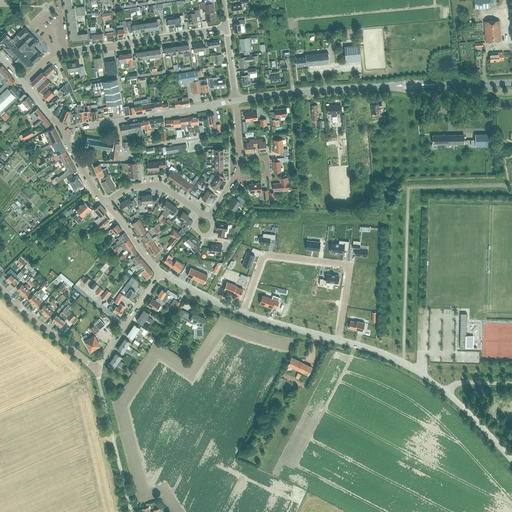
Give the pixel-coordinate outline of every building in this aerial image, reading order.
[(63,0),(65,0),(65,3),(64,3),(64,8),(67,8),(68,21),(69,21),(70,24),(68,24),(69,29),(70,29),(71,32),(69,33),(70,39),(72,39),(72,41),(83,40),(85,40),(89,39),(88,33),(85,33),(78,34),(76,16),(82,15),(81,6),(72,7),(71,0),(63,0)] [(489,0),(474,0),(475,8),(490,7),(489,0)] [(202,9),(205,8),(207,22),(216,21),(213,3),(205,4),(205,2),(201,2),(202,9)] [(241,4),(232,5),(233,13),(242,12),(241,4)] [(191,14),(188,14),(189,24),(197,23),(197,17),(199,16),(198,10),(194,10),(195,13),(191,14)] [(181,17),(174,18),(175,26),(182,25),(181,22),(184,22),(183,15),(180,15),(181,17)] [(175,26),(174,18),(168,19),(168,17),(164,18),(166,25),(168,24),(169,27),(175,26)] [(158,21),(151,22),(152,30),(159,29),(158,26),(161,25),(160,18),(157,19),(158,21)] [(234,24),(235,29),(234,30),(234,33),(235,33),(235,34),(242,33),(241,26),(243,26),(243,23),(245,23),(245,19),(239,20),(239,23),(234,24)] [(120,24),(120,25),(117,26),(118,36),(125,35),(124,27),(127,27),(126,20),(123,21),(123,24),(120,24)] [(500,20),(484,21),(486,42),(501,40),(500,20)] [(140,32),(138,24),(132,25),(132,21),(128,21),(129,32),(133,32),(133,33),(140,32)] [(31,49),(38,42),(39,41),(25,27),(24,28),(23,29),(18,33),(13,39),(15,42),(14,43),(13,45),(10,42),(5,46),(4,47),(27,71),(33,65),(43,55),(38,50),(35,53),(32,51),(28,51),(28,50),(28,49),(31,49)] [(110,32),(106,33),(107,38),(114,37),(114,35),(116,35),(115,27),(113,28),(109,28),(110,32)] [(99,31),(96,32),(95,30),(90,30),(92,40),(103,39),(102,33),(99,33),(99,31)] [(2,42),(5,46),(10,42),(13,45),(14,43),(4,32),(0,36),(0,43),(1,44),(2,42)] [(240,45),(241,45),(242,52),(250,51),(248,38),(240,39),(240,45)] [(216,46),(216,47),(217,52),(221,51),(219,40),(215,40),(215,41),(208,42),(209,46),(206,46),(207,54),(210,53),(209,47),(216,46)] [(203,42),(193,43),(194,51),(198,51),(199,55),(204,54),(207,54),(206,47),(204,47),(203,42)] [(344,46),(346,62),(361,60),(360,45),(344,46)] [(306,56),(296,57),(297,66),(308,65),(329,63),(328,52),(307,54),(306,54),(306,56)] [(503,59),(502,52),(489,53),(490,62),(499,61),(499,60),(503,59)] [(132,53),(125,54),(127,67),(134,66),(132,53)] [(258,60),(258,58),(261,58),(260,53),(249,54),(250,56),(239,58),(240,60),(241,68),(248,67),(247,62),(258,60)] [(119,57),(116,58),(117,64),(124,63),(125,68),(127,67),(125,54),(119,55),(119,57)] [(214,55),(210,55),(210,57),(211,60),(211,62),(215,61),(216,64),(223,63),(221,54),(214,55)] [(95,68),(92,68),(93,77),(96,77),(95,71),(103,70),(101,58),(94,59),(95,68)] [(116,60),(106,62),(108,74),(118,72),(116,60)] [(75,62),(68,63),(69,72),(74,71),(75,71),(80,71),(81,75),(85,75),(84,66),(80,66),(79,61),(75,62)] [(12,84),(15,81),(11,77),(12,76),(2,65),(0,67),(0,80),(3,84),(0,87),(0,92),(1,93),(12,84)] [(48,78),(56,70),(51,66),(43,73),(42,72),(31,83),(36,87),(46,76),(48,78)] [(269,70),(265,70),(266,79),(270,79),(270,82),(280,80),(279,74),(279,71),(272,72),(271,69),(269,70)] [(201,92),(200,80),(199,80),(197,70),(177,73),(179,83),(190,81),(192,94),(201,92)] [(250,75),(241,76),(242,85),(248,84),(248,81),(251,80),(250,75)] [(60,88),(66,83),(62,78),(56,84),(60,88)] [(207,78),(200,80),(201,92),(209,91),(207,78)] [(218,78),(209,79),(210,89),(216,88),(226,87),(225,79),(218,80),(218,78)] [(47,79),(37,89),(42,93),(52,84),(47,79)] [(117,79),(92,83),(93,89),(104,87),(107,106),(122,103),(117,79)] [(12,100),(22,90),(20,87),(17,90),(12,84),(1,93),(0,94),(0,114),(14,102),(12,100)] [(60,89),(66,95),(69,91),(67,86),(65,84),(60,89)] [(49,89),(43,95),(49,100),(58,91),(56,88),(52,92),(49,89)] [(21,100),(27,95),(22,90),(12,100),(14,102),(19,98),(21,100)] [(35,104),(29,96),(22,101),(25,104),(24,105),(26,107),(27,106),(28,108),(25,111),(26,111),(35,104)] [(147,99),(141,100),(142,104),(142,105),(144,112),(152,111),(151,102),(150,98),(150,96),(147,97),(147,99)] [(59,99),(57,97),(47,104),(50,109),(57,105),(55,102),(59,99)] [(190,104),(188,97),(183,98),(182,98),(182,100),(179,100),(174,101),(175,107),(190,104)] [(160,100),(158,101),(160,109),(168,108),(168,103),(162,104),(162,100),(161,98),(160,98),(160,100)] [(160,109),(158,101),(154,101),(154,102),(151,102),(152,111),(160,109)] [(371,107),(372,107),(372,116),(380,115),(380,109),(379,109),(378,107),(382,106),(381,103),(378,103),(371,104),(371,107)] [(142,105),(140,105),(139,104),(135,105),(135,107),(136,114),(144,112),(142,105)] [(98,110),(98,108),(97,109),(97,107),(92,108),(92,105),(90,105),(91,120),(99,119),(98,110)] [(135,107),(135,105),(135,106),(129,107),(129,106),(123,107),(125,115),(133,114),(136,114),(135,107)] [(341,105),(328,106),(329,114),(332,113),(332,120),(337,120),(337,116),(335,116),(335,113),(341,113),(341,105)] [(86,121),(85,111),(84,108),(81,108),(81,106),(78,106),(78,108),(80,121),(86,121)] [(38,108),(30,115),(35,121),(33,123),(35,126),(41,121),(46,127),(51,123),(44,115),(38,108)] [(287,116),(286,108),(275,109),(276,117),(287,116)] [(66,122),(70,111),(64,109),(60,119),(66,122)] [(245,113),(246,121),(258,120),(257,111),(245,113)] [(210,126),(213,126),(213,128),(216,127),(214,114),(207,115),(209,123),(210,126)] [(163,118),(150,120),(151,128),(152,132),(155,131),(154,127),(165,126),(164,120),(163,118)] [(181,126),(180,119),(166,120),(167,127),(169,127),(168,125),(172,125),(172,127),(181,126)] [(148,120),(141,122),(141,127),(145,126),(145,130),(146,133),(151,132),(150,129),(148,120)] [(143,135),(141,127),(141,122),(135,123),(130,124),(131,132),(137,131),(138,135),(141,135),(142,138),(143,137),(143,135)] [(130,124),(121,126),(122,133),(122,135),(128,134),(128,133),(131,132),(130,124)] [(59,139),(54,127),(44,132),(49,144),(59,139)] [(22,140),(24,138),(24,139),(33,134),(31,129),(19,136),(22,140)] [(464,144),(464,134),(448,135),(445,135),(433,135),(433,144),(464,144)] [(493,146),(493,134),(475,134),(475,146),(493,146)] [(188,145),(194,144),(194,146),(199,145),(198,137),(187,140),(188,145)] [(119,142),(118,142),(115,141),(115,142),(114,142),(88,138),(88,140),(87,140),(86,144),(87,144),(87,146),(112,149),(111,158),(117,159),(119,143),(119,142)] [(262,138),(256,139),(256,146),(259,146),(260,151),(266,151),(266,140),(262,141),(262,138)] [(60,140),(59,139),(49,144),(52,143),(57,154),(58,154),(65,151),(60,140)] [(256,146),(256,139),(250,139),(250,142),(246,142),(247,153),(254,152),(253,146),(256,146)] [(275,152),(280,151),(280,155),(288,155),(287,148),(283,149),(282,139),(274,140),(275,152)] [(60,159),(67,154),(65,151),(58,154),(57,154),(55,154),(54,155),(55,157),(54,157),(56,161),(60,159)] [(61,166),(64,164),(71,160),(67,154),(60,159),(56,161),(53,162),(54,164),(58,162),(59,161),(61,166)] [(273,161),(274,172),(281,172),(280,161),(285,161),(284,157),(277,158),(278,161),(273,161)] [(76,169),(71,160),(64,164),(67,169),(64,171),(65,173),(59,177),(58,176),(55,179),(57,182),(67,175),(70,173),(76,169)] [(158,161),(147,162),(148,171),(159,170),(159,167),(166,167),(165,160),(158,161)] [(126,163),(126,168),(129,167),(130,180),(135,180),(135,177),(137,177),(136,162),(126,163)] [(100,164),(94,166),(96,172),(102,169),(100,164)] [(167,177),(172,181),(177,173),(174,171),(176,169),(171,166),(167,171),(170,173),(167,177)] [(106,169),(98,173),(100,178),(108,174),(106,169)] [(224,177),(217,172),(214,177),(212,175),(210,178),(220,184),(223,180),(222,180),(224,177)] [(73,177),(70,173),(67,175),(66,176),(75,192),(84,186),(82,183),(79,178),(77,175),(73,177)] [(177,184),(182,177),(177,173),(172,181),(177,184)] [(104,181),(103,182),(109,192),(115,187),(109,178),(110,177),(109,174),(102,179),(104,181)] [(181,187),(186,180),(188,177),(186,175),(184,178),(182,177),(177,184),(181,187)] [(280,183),(273,183),(274,191),(289,190),(288,177),(280,178),(280,183)] [(186,180),(181,187),(186,190),(188,188),(190,190),(197,180),(194,179),(192,181),(188,178),(186,180)] [(220,184),(210,178),(207,182),(209,183),(208,186),(215,191),(217,188),(217,189),(220,184)] [(262,191),(261,183),(249,184),(250,193),(258,192),(259,194),(263,194),(264,199),(268,199),(268,190),(263,190),(263,191),(262,191)] [(214,193),(215,191),(208,186),(207,189),(205,188),(202,192),(205,194),(211,198),(214,194),(214,193)] [(152,194),(146,195),(147,203),(156,202),(159,197),(157,196),(155,198),(152,198),(152,194)] [(208,202),(211,198),(205,194),(203,196),(201,195),(200,197),(199,199),(204,203),(206,201),(208,202)] [(147,203),(146,195),(141,195),(142,199),(139,199),(139,205),(142,205),(142,204),(147,203)] [(232,201),(229,206),(235,211),(239,206),(241,207),(245,200),(238,196),(236,199),(233,197),(231,201),(232,201)] [(129,197),(124,200),(129,207),(130,209),(133,208),(137,205),(134,200),(131,201),(129,197)] [(164,215),(172,204),(166,200),(166,201),(163,199),(159,205),(165,209),(162,214),(164,215)] [(131,210),(129,207),(124,200),(120,203),(123,207),(120,209),(125,215),(127,214),(126,212),(131,210)] [(78,222),(82,219),(82,218),(91,209),(84,201),(75,208),(79,212),(73,217),(78,222)] [(177,208),(172,204),(164,215),(166,217),(170,212),(175,216),(179,210),(177,208)] [(100,205),(94,210),(100,217),(95,221),(98,224),(97,225),(100,228),(109,220),(106,217),(104,214),(106,212),(100,205)] [(178,218),(181,220),(179,224),(185,228),(190,220),(187,218),(189,215),(183,212),(178,218)] [(144,225),(140,218),(138,216),(132,220),(133,222),(132,223),(140,235),(147,231),(143,226),(144,225)] [(228,224),(218,223),(217,229),(219,230),(219,231),(218,234),(224,235),(225,231),(227,231),(228,224)] [(121,229),(117,224),(109,231),(111,233),(113,231),(115,234),(121,229)] [(141,237),(145,243),(152,238),(148,232),(141,237)] [(129,239),(125,233),(119,236),(118,237),(119,240),(118,241),(117,242),(119,245),(120,244),(121,244),(129,239)] [(259,238),(258,242),(260,242),(260,244),(269,245),(269,243),(270,239),(275,240),(275,238),(276,235),(263,233),(263,237),(261,237),(261,238),(259,238)] [(186,241),(194,248),(193,250),(196,253),(200,248),(197,245),(199,243),(194,238),(195,238),(191,234),(186,241)] [(282,237),(281,246),(294,248),(294,242),(298,242),(299,236),(295,236),(294,239),(282,237)] [(160,251),(151,239),(152,238),(145,243),(154,256),(160,251)] [(133,246),(129,239),(121,244),(125,251),(127,250),(133,246)] [(307,240),(306,249),(319,251),(320,242),(307,240)] [(354,241),(353,248),(356,249),(355,255),(367,257),(368,249),(359,248),(360,241),(354,241)] [(332,243),(331,252),(343,254),(344,245),(332,243)] [(218,245),(211,244),(210,252),(220,254),(221,245),(218,244),(218,245)] [(138,254),(133,246),(127,250),(132,257),(138,254)] [(242,265),(251,268),(255,256),(247,253),(242,265)] [(142,260),(138,254),(132,257),(133,257),(132,258),(137,264),(142,260)] [(176,260),(174,262),(171,260),(173,257),(169,255),(168,257),(167,257),(164,262),(179,272),(184,265),(176,260)] [(139,268),(145,263),(142,260),(137,264),(136,264),(140,269),(139,268)] [(153,271),(151,269),(145,263),(139,268),(140,269),(142,272),(148,279),(153,271)] [(191,267),(187,276),(204,283),(208,275),(191,267)] [(283,277),(284,269),(273,267),(272,275),(283,277)] [(10,268),(5,274),(8,277),(6,279),(10,283),(17,275),(18,274),(10,268)] [(129,269),(124,275),(128,279),(133,272),(129,269)] [(18,274),(17,275),(10,283),(14,287),(19,281),(20,279),(24,274),(23,273),(21,271),(18,274)] [(315,281),(316,273),(302,271),(301,280),(315,281)] [(319,279),(318,285),(322,285),(322,283),(325,284),(326,282),(337,283),(338,275),(334,275),(334,274),(331,274),(327,274),(326,281),(323,280),(323,279),(319,279)] [(83,281),(87,285),(91,279),(87,276),(83,281)] [(48,282),(45,279),(39,285),(43,288),(48,282)] [(95,291),(99,286),(92,280),(88,285),(95,291)] [(63,292),(68,287),(63,282),(58,288),(63,292)] [(128,292),(126,295),(131,299),(136,293),(129,289),(132,285),(127,282),(125,286),(126,287),(124,289),(128,292)] [(240,297),(243,289),(236,286),(236,285),(227,282),(224,290),(240,297)] [(21,293),(28,285),(27,284),(25,286),(22,284),(17,290),(21,293)] [(30,287),(28,285),(21,293),(25,297),(30,291),(28,289),(30,287)] [(99,296),(104,290),(100,287),(96,293),(99,296)] [(33,294),(28,300),(33,303),(40,296),(43,291),(41,289),(38,293),(38,294),(36,296),(33,294)] [(166,292),(162,289),(161,290),(160,290),(160,291),(160,292),(158,296),(159,297),(158,298),(165,303),(168,298),(166,297),(169,293),(166,292)] [(101,297),(104,300),(110,293),(107,290),(101,297)] [(40,296),(33,303),(37,307),(44,299),(42,298),(46,294),(43,291),(40,296)] [(119,304),(123,295),(120,293),(115,302),(119,304)] [(263,295),(260,304),(273,308),(274,307),(276,308),(279,301),(263,295)] [(164,302),(163,301),(158,298),(156,301),(152,298),(148,305),(156,310),(160,305),(161,306),(164,302)] [(113,311),(116,312),(115,314),(118,316),(119,314),(120,315),(123,310),(125,306),(120,303),(118,307),(116,306),(113,311)] [(44,314),(51,306),(49,304),(47,306),(45,304),(40,310),(44,314)] [(288,305),(286,313),(303,317),(305,308),(296,305),(296,306),(288,305)] [(53,307),(51,306),(44,314),(48,317),(53,312),(51,310),(53,307)] [(56,324),(62,315),(68,309),(66,307),(60,313),(61,314),(59,316),(56,314),(52,320),(56,324)] [(68,309),(62,315),(56,324),(61,327),(65,321),(66,319),(67,319),(65,318),(67,316),(71,312),(68,310),(68,309)] [(140,315),(146,319),(151,323),(153,320),(147,316),(149,314),(144,310),(140,315)] [(202,336),(202,332),(203,326),(205,323),(203,322),(205,318),(200,316),(200,314),(197,312),(196,314),(193,312),(192,315),(184,310),(180,317),(183,319),(184,317),(197,323),(197,324),(197,329),(195,329),(195,330),(195,337),(202,336)] [(67,318),(74,324),(78,319),(72,313),(68,317),(67,318)] [(466,336),(467,322),(467,313),(461,313),(460,348),(466,348),(466,347),(472,347),(472,336),(466,336)] [(151,323),(146,319),(140,315),(136,321),(142,324),(144,321),(150,325),(151,323)] [(95,324),(90,328),(95,334),(104,326),(99,319),(94,323),(95,324)] [(350,320),(349,328),(362,331),(365,323),(357,321),(357,322),(350,320)] [(134,324),(130,330),(141,337),(143,334),(141,333),(142,331),(146,333),(148,331),(141,326),(140,328),(134,324)] [(141,337),(130,330),(127,335),(132,339),(134,336),(140,340),(141,337)] [(85,335),(82,336),(90,351),(100,345),(94,335),(87,339),(85,335)] [(121,344),(130,349),(134,344),(125,338),(121,344)] [(121,344),(117,349),(126,355),(130,349),(121,344)] [(112,358),(121,364),(125,359),(116,353),(112,358)] [(292,357),(288,365),(308,375),(312,367),(292,357)] [(108,364),(117,370),(121,364),(112,358),(108,364)]
